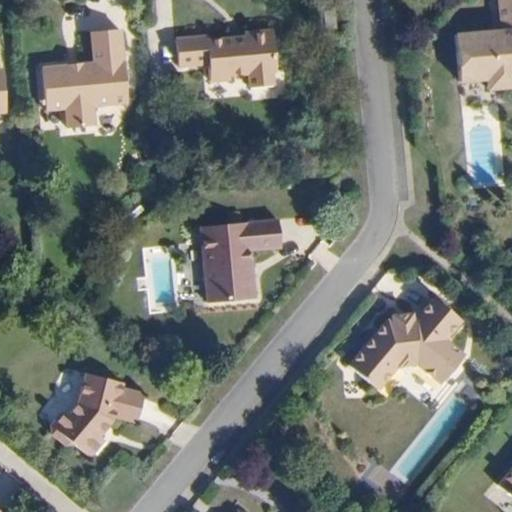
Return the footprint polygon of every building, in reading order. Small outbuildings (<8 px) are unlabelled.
[(511,0),(497,0),(500,29),(453,34),(457,81),(485,78),(486,88),(511,85),(511,0)] [(116,97),(114,75),(128,74),(125,22),(94,24),(97,58),(45,63),(48,93),(69,92),(69,101),(70,122),(96,120),(95,99),(116,97)] [(205,33),(175,36),(177,64),(207,62),(208,79),(228,78),(227,71),(246,70),(247,84),(272,82),(271,68),(276,68),(273,26),(243,28),(243,34),(205,38),(205,33)] [(129,96),(128,74),(114,75),(116,97),(129,96)] [(69,101),(69,92),(48,93),(48,103),(69,101)] [(281,245),(278,217),(201,225),(209,301),(256,295),(251,248),(281,245)] [(447,339),(463,319),(435,296),(421,313),(413,314),(413,309),(391,311),(392,316),(385,316),(347,362),(376,386),(394,363),(415,362),(438,382),(464,353),(447,339)] [(98,433),(113,415),(134,420),(141,391),(120,386),(121,379),(83,371),(75,399),(67,409),(59,410),(49,422),(50,433),(62,443),(72,442),(88,456),(103,438),(98,433)] [(511,452),(490,479),(511,497),(511,452)]
